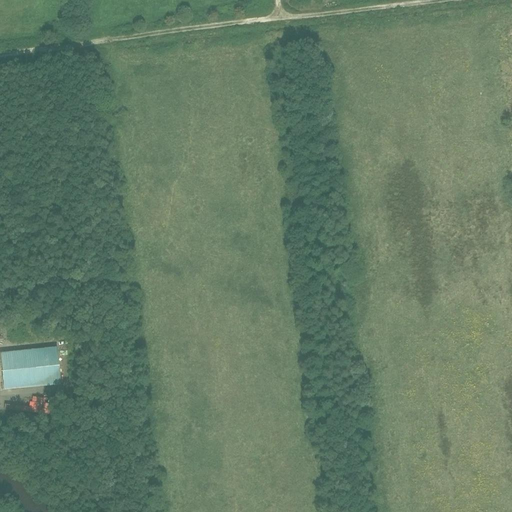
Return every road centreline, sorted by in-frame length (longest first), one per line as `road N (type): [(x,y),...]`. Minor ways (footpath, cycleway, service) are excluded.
road 1 (track): [(280,18),(0,54)]
road 2 (track): [(442,0),(280,18)]
